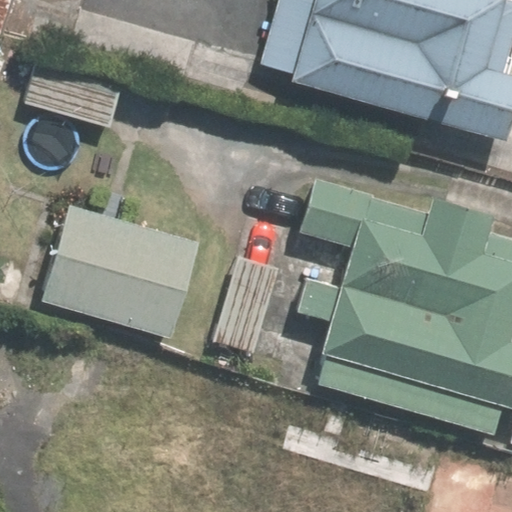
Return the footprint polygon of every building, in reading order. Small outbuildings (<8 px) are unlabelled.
[(511,0),(273,0),(256,61),(286,70),(284,79),(499,139),(511,91),(511,72),(498,69),(511,18),(511,0)] [(198,39),(79,6),(68,48),(186,81),(198,39)] [(118,81),(31,59),(20,103),(106,125),(118,81)] [(423,208),(308,175),(292,229),(345,245),(314,351),(319,352),(311,379),(489,431),(497,405),(511,409),(511,239),(480,230),(486,210),(427,193),(423,208)] [(192,237),(64,200),(36,296),(165,333),(192,237)] [(274,262),(233,251),(208,338),(249,349),(274,262)] [(412,511),(422,478),(243,429),(234,460),(74,416),(47,511),(412,511)]
